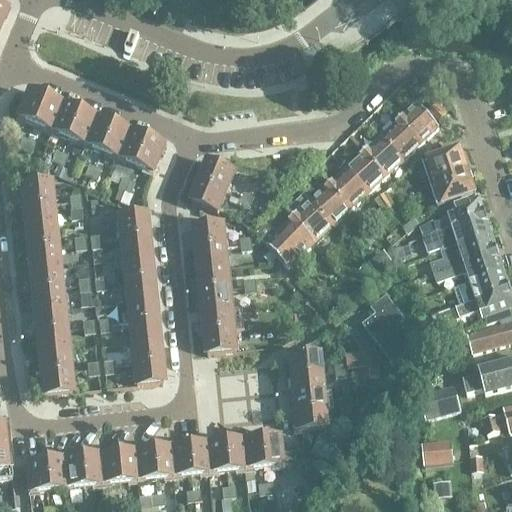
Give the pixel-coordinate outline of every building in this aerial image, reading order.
[(0,29),(4,20),(6,20),(9,13),(3,10),(2,12),(0,11),(0,29)] [(34,130),(45,103),(32,98),(33,96),(26,93),(23,101),(25,102),(16,124),(24,128),(25,126),(34,130)] [(50,138),(62,107),(57,105),(56,108),(45,103),(34,130),(42,133),(42,135),(50,138)] [(67,143),(78,117),(67,112),(68,110),(62,107),(50,138),(58,142),(59,140),(67,143)] [(439,131),(417,108),(399,125),(421,148),(439,131)] [(83,152),(96,121),(90,119),(89,121),(78,117),(67,143),(76,147),(75,149),(83,152)] [(100,157),(111,130),(100,126),(101,123),(96,121),(83,152),(91,155),(92,153),(100,157)] [(421,148),(399,125),(381,141),(403,164),(421,148)] [(116,166),(129,135),(123,132),(122,135),(111,130),(100,157),(109,160),(108,162),(116,166)] [(134,171),(145,144),(134,140),(135,137),(129,135),(116,166),(124,169),(125,167),(134,171)] [(403,164),(381,141),(364,158),(386,181),(403,164)] [(24,154),(28,145),(22,143),(18,152),(24,154)] [(150,180),(160,157),(162,158),(165,150),(158,147),(157,149),(145,144),(134,171),(142,174),(142,176),(150,180)] [(30,156),(33,147),(28,145),(24,154),(30,156)] [(468,175),(464,165),(465,162),(463,157),(461,155),(460,152),(427,163),(431,176),(430,177),(433,186),(468,175)] [(57,168),(61,159),(55,156),(51,165),(57,168)] [(386,181),(364,158),(346,174),(368,197),(374,203),(391,188),(385,181),(386,181)] [(63,170),(67,161),(61,159),(57,168),(63,170)] [(226,197),(234,177),(208,166),(199,186),(226,197)] [(90,181),(94,172),(88,170),(84,179),(90,181)] [(97,184),(100,175),(94,172),(90,181),(97,184)] [(368,197),(346,174),(328,190),(351,214),(368,197)] [(475,192),(473,186),(471,185),(468,175),(433,186),(437,196),(438,196),(442,209),(475,198),(474,195),(475,192)] [(124,195),(127,186),(122,184),(118,193),(124,195)] [(129,197),(133,188),(127,186),(124,195),(129,197)] [(218,217),(226,197),(199,186),(191,206),(218,217)] [(51,209),(49,188),(21,191),(23,212),(51,209)] [(351,214),(328,190),(311,207),(333,230),(351,214)] [(250,207),(252,202),(243,198),(241,203),(250,207)] [(485,219),(478,201),(445,213),(448,222),(433,227),(436,236),(485,219)] [(248,212),(250,207),(241,203),(239,208),(248,212)] [(333,230),(311,207),(293,223),(315,247),(333,230)] [(53,230),(51,209),(23,212),(25,233),(53,230)] [(485,219),(436,236),(424,240),(427,249),(454,240),(457,249),(491,238),(485,219)] [(147,241),(145,220),(118,223),(120,244),(147,241)] [(315,247),(293,223),(277,239),(266,227),(256,237),(281,265),(290,256),(298,263),(315,247)] [(55,251),(53,230),(25,233),(27,254),(55,251)] [(225,251),(222,230),(194,233),(196,254),(225,251)] [(430,279),(497,256),(491,238),(457,249),(460,259),(428,270),(430,279)] [(149,262),(147,241),(120,244),(122,265),(149,262)] [(58,272),(55,251),(27,254),(30,275),(58,272)] [(227,272),(225,251),(196,254),(199,275),(227,272)] [(503,274),(497,256),(430,279),(434,287),(466,276),(470,286),(503,274)] [(151,283),(149,262),(122,265),(125,286),(151,283)] [(60,293),(58,272),(30,275),(32,296),(60,293)] [(229,293),(227,272),(199,275),(201,296),(229,293)] [(510,292),(508,288),(503,274),(470,286),(473,295),(458,300),(461,309),(510,292)] [(153,304),(151,283),(125,286),(127,307),(153,304)] [(511,312),(511,299),(511,297),(510,292),(461,309),(464,318),(479,313),(482,323),(511,312)] [(62,314),(60,293),(32,296),(34,317),(62,314)] [(231,314),(229,293),(201,296),(203,317),(231,314)] [(424,350),(385,299),(369,312),(373,318),(360,328),(394,373),(424,350)] [(156,325),(153,304),(127,307),(129,328),(156,325)] [(105,309),(94,310),(95,319),(106,318),(105,309)] [(64,334),(62,314),(34,317),(36,337),(64,334)] [(234,335),(231,314),(203,317),(205,338),(234,335)] [(158,346),(156,325),(129,328),(131,349),(158,346)] [(511,347),(511,326),(467,339),(472,358),(511,347)] [(66,355),(64,334),(36,337),(38,358),(66,355)] [(236,356),(234,335),(205,338),(208,359),(236,356)] [(160,367),(158,346),(131,349),(133,369),(160,367)] [(69,376),(66,355),(38,358),(41,379),(69,376)] [(346,373),(368,371),(360,358),(349,359),(349,360),(345,365),(346,373)] [(319,378),(318,369),(320,369),(319,359),(295,362),(294,360),(286,361),(287,368),(289,367),(290,381),(319,378)] [(511,393),(511,364),(478,374),(480,380),(463,384),(467,400),(484,395),(485,401),(511,393)] [(162,388),(160,367),(133,369),(136,391),(162,388)] [(377,382),(376,372),(349,374),(351,384),(368,382),(377,382)] [(71,398),(69,376),(41,379),(43,401),(71,398)] [(323,396),(322,387),(320,388),(319,378),(290,381),(292,393),(289,393),(290,399),(323,396)] [(454,392),(420,400),(426,425),(460,416),(454,392)] [(322,414),(321,405),(324,404),(323,396),(290,399),(290,406),(293,405),(294,417),(322,414)] [(511,437),(511,409),(503,412),(505,418),(495,421),(495,420),(483,423),(487,440),(499,436),(498,430),(507,427),(510,438),(511,437)] [(326,432),(326,423),(323,423),(322,414),(294,417),(295,431),(293,431),(294,438),(302,437),(302,435),(326,432)] [(0,486),(11,485),(5,432),(0,432),(0,486)] [(281,473),(278,448),(280,448),(279,440),(272,440),(273,443),(259,444),(262,472),(271,471),(272,474),(281,473)] [(244,477),(241,443),(235,444),(235,447),(223,448),(226,476),(235,475),(236,477),(244,477)] [(262,472),(259,444),(247,445),(247,443),(241,443),(244,477),(253,476),(253,473),(262,472)] [(208,480),(205,447),(199,448),(199,450),(187,452),(190,480),(200,479),(200,481),(208,480)] [(226,476),(223,448),(211,449),(211,447),(205,447),(208,480),(217,479),(217,477),(226,476)] [(453,468),(450,448),(423,451),(425,471),(453,468)] [(190,480),(187,452),(176,453),(175,450),(169,451),(173,484),(181,483),(181,481),(190,480)] [(173,484),(169,451),(163,452),(163,454),(152,455),(155,484),(164,483),(164,485),(173,484)] [(155,484),(152,455),(140,457),(139,454),(133,455),(137,488),(145,487),(145,485),(155,484)] [(137,488),(133,455),(127,455),(127,458),(116,459),(119,488),(128,487),(128,489),(137,488)] [(119,488),(116,459),(104,461),(104,458),(98,459),(101,492),(110,491),(109,489),(119,488)] [(101,492),(98,459),(91,459),(92,462),(80,463),(83,491),(92,490),(93,493),(101,492)] [(65,495),(62,462),(56,463),(56,466),(44,467),(47,495),(56,494),(57,496),(65,495)] [(83,491),(80,463),(68,464),(68,462),(62,462),(65,495),(74,495),(74,492),(83,491)] [(47,495),(44,467),(30,468),(30,466),(23,467),(24,475),(26,475),(29,499),(38,498),(38,496),(47,495)]
